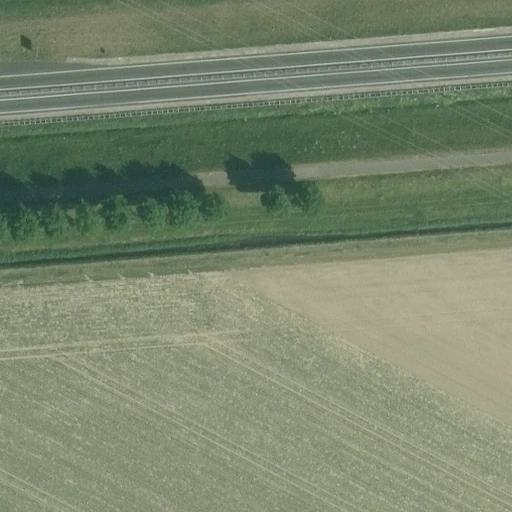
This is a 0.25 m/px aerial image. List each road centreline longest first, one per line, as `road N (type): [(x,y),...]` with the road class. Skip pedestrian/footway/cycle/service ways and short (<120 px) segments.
road 1 (trunk): [(511,46),(0,87)]
road 2 (trunk): [(0,107),(511,67)]
